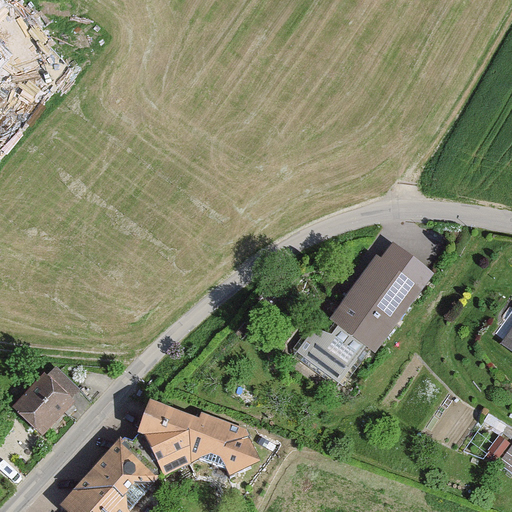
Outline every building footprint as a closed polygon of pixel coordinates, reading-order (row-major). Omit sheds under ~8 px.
[(0,63),(12,79),(38,59),(0,10),(0,63)] [(376,259),(373,257),(319,332),(312,327),(292,354),(335,385),(421,267),(388,243),(376,259)] [(511,310),(493,339),(511,351),(511,310)] [(42,375),(9,407),(40,437),(73,405),(68,401),(77,393),(54,369),(45,377),(42,375)] [(196,461),(197,419),(147,400),(130,444),(160,477),(196,461)] [(199,413),(197,419),(196,461),(232,475),(256,462),(246,439),(249,433),(199,413)] [(489,417),(485,425),(502,435),(507,427),(489,417)] [(509,446),(501,440),(488,456),(496,463),(509,446)] [(129,511),(160,477),(130,444),(117,441),(87,473),(127,511),(129,511)] [(127,511),(87,473),(56,505),(63,511),(127,511)]
